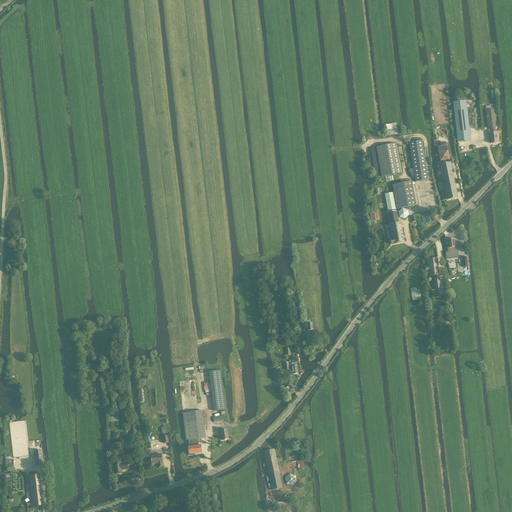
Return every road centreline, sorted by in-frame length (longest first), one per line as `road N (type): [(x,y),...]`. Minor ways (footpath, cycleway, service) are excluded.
road 1 (tertiary): [(92,511),(221,468),(260,442),(387,281),(511,162)]
road 2 (track): [(0,115),(7,173),(0,299)]
